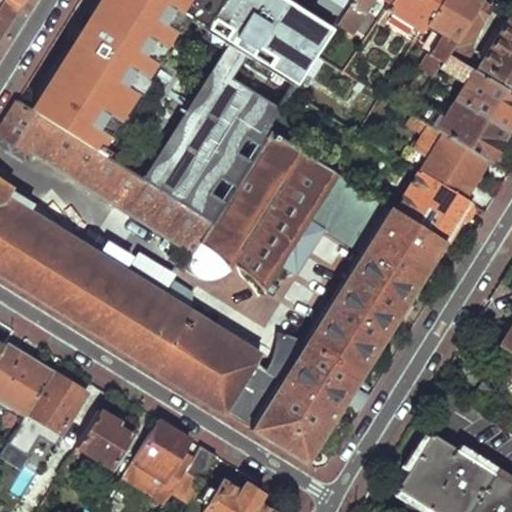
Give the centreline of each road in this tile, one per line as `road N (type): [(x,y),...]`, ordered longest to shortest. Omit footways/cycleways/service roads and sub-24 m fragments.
road 1 (residential): [(0,293),(332,500)]
road 2 (residential): [(332,500),(511,212)]
